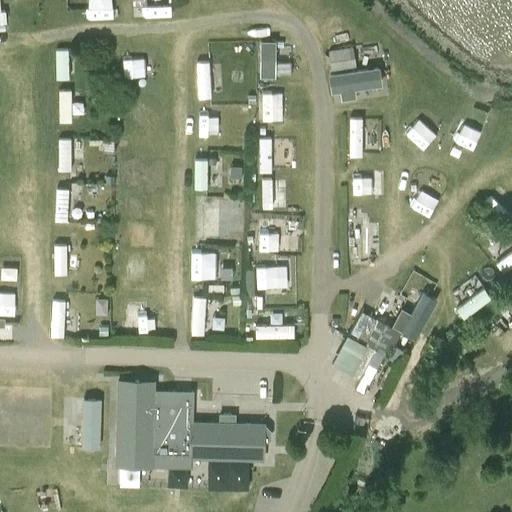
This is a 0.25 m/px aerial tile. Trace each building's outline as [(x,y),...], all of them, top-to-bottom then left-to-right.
[(170,16),(170,4),(134,4),(134,17),(170,16)] [(260,75),(274,75),(274,40),(260,40),(260,75)] [(353,46),(328,50),(331,67),(355,64),(353,46)] [(211,95),(211,60),(193,60),(193,96),(211,95)] [(377,67),(329,75),(331,91),(341,89),(342,98),(354,96),(352,87),(379,83),(377,67)] [(271,122),(270,89),(257,90),(257,122),(271,122)] [(347,115),(346,153),(359,154),(361,116),(347,115)] [(464,120),(450,152),(466,159),(481,127),(464,120)] [(256,135),(255,170),(271,170),(272,135),(256,135)] [(194,157),(193,186),(217,187),(218,157),(194,157)] [(115,161),(114,184),(136,185),(137,161),(115,161)] [(349,172),(348,195),(371,196),(372,173),(349,172)] [(258,179),(257,208),(278,209),(279,180),(258,179)] [(118,221),(141,221),(142,199),(119,199),(118,221)] [(218,232),(218,203),(191,203),(191,232),(218,232)] [(220,204),(220,216),(240,216),(240,203),(220,204)] [(220,233),(240,233),(240,218),(220,218),(220,233)] [(268,252),(268,219),(255,219),(255,253),(268,252)] [(57,234),(99,236),(100,224),(58,222),(57,234)] [(370,244),(371,226),(352,225),(351,243),(370,244)] [(49,242),(48,271),(65,272),(66,243),(49,242)] [(285,264),(254,265),(254,288),(286,287),(285,264)] [(483,287),(456,307),(463,316),(490,296),(483,287)] [(422,290),(401,329),(414,336),(435,297),(422,290)] [(255,295),(246,295),(247,307),(256,307),(255,295)] [(193,296),(191,332),(203,332),(204,296),(193,296)] [(240,296),(232,297),(233,305),(241,304),(240,296)] [(146,330),(147,310),(126,310),(125,329),(146,330)] [(49,333),(71,334),(72,316),(50,315),(49,333)] [(401,329),(406,321),(396,315),(392,324),(401,329)] [(293,324),(255,324),(255,336),(293,335),(293,324)] [(340,332),(325,363),(349,374),(364,344),(340,332)] [(359,379),(354,388),(363,393),(385,350),(377,346),(375,349),(368,344),(352,374),(359,379)] [(395,345),(389,357),(397,361),(404,350),(395,345)] [(383,389),(394,367),(387,364),(376,385),(383,389)] [(262,422),(236,421),(236,413),(219,413),(219,421),(191,420),(191,405),(152,404),(153,380),(117,379),(115,464),(192,466),(192,457),(262,458),(262,437),(269,431),(262,425),(262,422)] [(98,446),(99,400),(83,399),(82,445),(98,446)]
